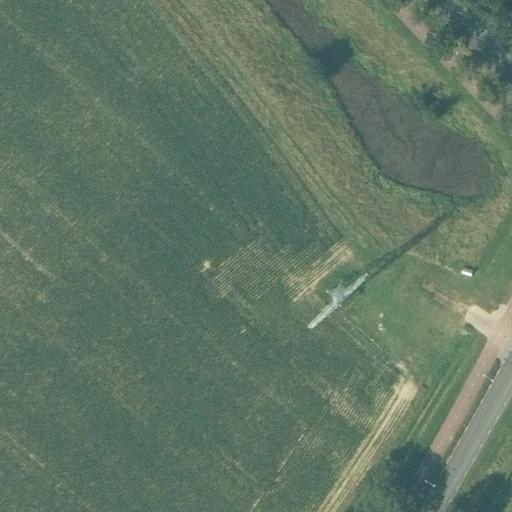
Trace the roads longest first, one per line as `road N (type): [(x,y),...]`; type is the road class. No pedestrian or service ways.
road 1 (tertiary): [(432,511),(511,375),(511,76),(439,0)]
road 2 (track): [(162,0),(254,119),(382,250),(468,311)]
